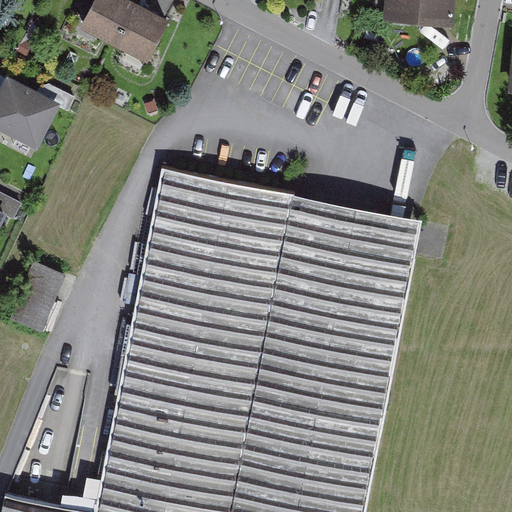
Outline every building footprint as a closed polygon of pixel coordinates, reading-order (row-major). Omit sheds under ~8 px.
[(168,18),(132,0),(100,0),(86,28),(147,59),(168,18)] [(452,0),(385,0),(383,14),(450,22),(452,0)] [(63,101),(12,76),(0,99),(0,121),(42,143),(63,101)] [(368,511),(431,215),(165,166),(105,478),(81,473),(78,506),(7,498),(4,511),(368,511)] [(0,236),(11,216),(0,209),(0,236)] [(44,328),(68,271),(36,258),(12,315),(44,328)]
